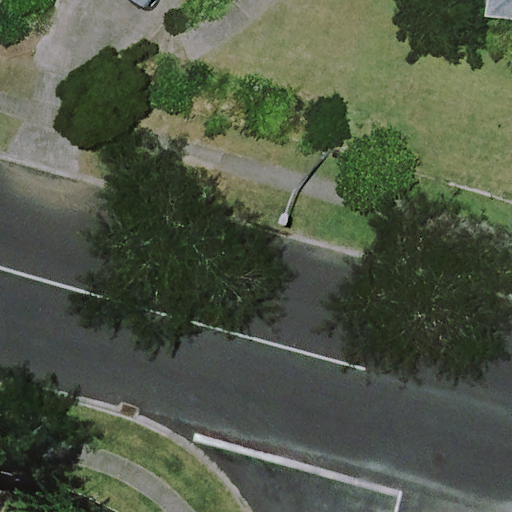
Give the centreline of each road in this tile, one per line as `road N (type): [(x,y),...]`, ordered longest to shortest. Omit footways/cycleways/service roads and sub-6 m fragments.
road 1 (residential): [(424,386),(0,262)]
road 2 (residential): [(424,386),(391,511)]
